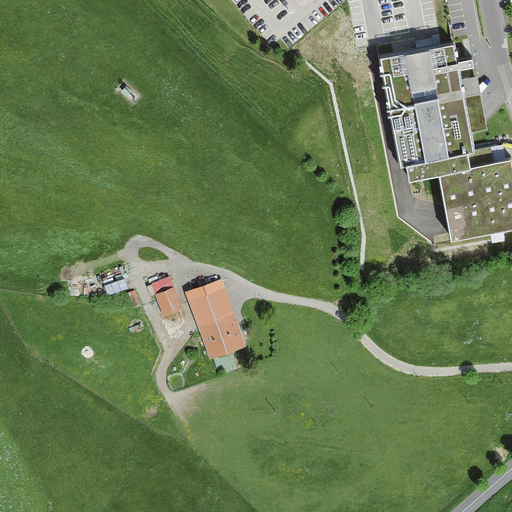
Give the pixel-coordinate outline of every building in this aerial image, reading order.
[(453,38),(380,52),(401,160),(407,159),(410,173),(439,167),(470,161),(468,149),(474,148),(470,130),(488,127),(478,73),(461,76),(459,63),(474,60),(472,53),(456,56),(453,38)] [(470,161),(439,167),(452,234),(511,221),(511,161),(510,153),(470,161)] [(164,314),(182,307),(170,275),(151,283),(164,314)] [(227,285),(189,298),(210,357),(248,344),(227,285)] [(136,289),(124,293),(129,309),(141,305),(136,289)]
